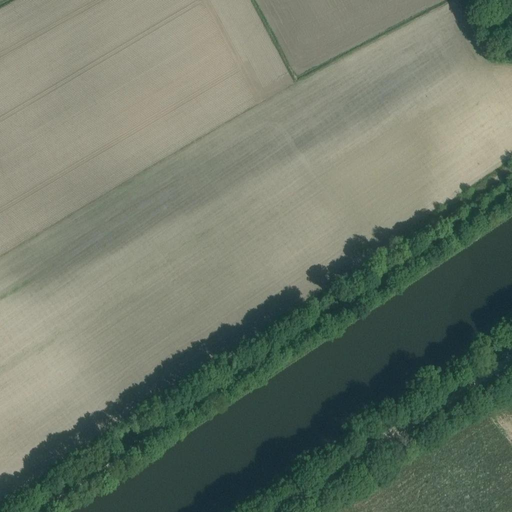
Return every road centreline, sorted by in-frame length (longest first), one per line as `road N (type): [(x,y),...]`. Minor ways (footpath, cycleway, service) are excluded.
road 1 (track): [(41,511),(511,196)]
road 2 (track): [(280,511),(511,361)]
